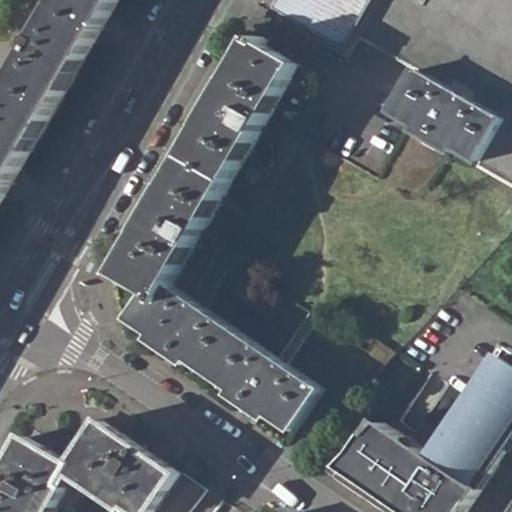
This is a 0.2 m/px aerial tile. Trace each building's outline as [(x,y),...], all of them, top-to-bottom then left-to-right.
[(0,210),(121,0),(63,0),(43,36),(38,33),(33,47),(35,49),(0,109),(0,210)] [(289,0),(281,15),(348,54),(379,0),(289,0)] [(330,389),(207,308),(173,284),(225,198),(305,65),(271,44),(274,39),(267,36),(265,41),(262,40),(209,127),(213,129),(179,185),(176,184),(149,231),(152,233),(129,272),(159,290),(139,318),(162,335),(159,340),(193,364),(197,358),(243,389),(240,395),(275,418),(279,412),(302,428),(330,389)] [(455,146),(479,160),(504,118),(416,67),(393,111),(417,125),(416,129),(451,150),(455,146)] [(243,210),(225,198),(173,284),(207,308),(211,302),(211,294),(197,285),(220,248),(243,210)] [(371,349),(220,248),(197,285),(211,294),(220,279),(372,382),(400,351),(380,337),(371,349)] [(511,350),(508,348),(479,391),(484,394),(480,400),(476,406),(471,402),(445,440),(450,443),(439,458),(386,422),(344,464),(414,511),(468,511),(485,488),(478,485),(504,447),(510,452),(511,448),(511,350)] [(480,400),(475,396),(471,402),(476,406),(480,400)] [(108,420),(79,464),(78,465),(81,467),(77,474),(80,476),(132,510),(135,505),(145,511),(159,511),(186,472),(108,420)] [(78,465),(79,464),(33,436),(0,490),(0,511),(57,511),(80,476),(77,474),(81,467),(78,465)] [(504,447),(478,485),(485,488),(510,452),(504,447)]
